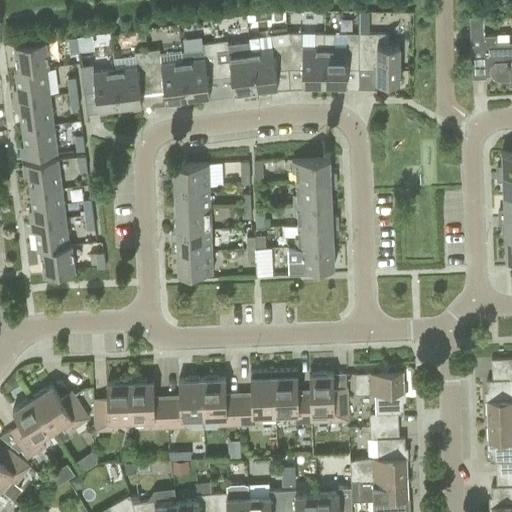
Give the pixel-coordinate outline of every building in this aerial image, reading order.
[(358,62),(358,33),(358,11),(358,33),(346,33),(346,47),(334,47),(334,33),(324,33),(324,84),(337,84),(337,89),(346,89),(346,62),(358,62)] [(371,33),(370,12),(370,11),(358,11),(358,33),(358,62),(370,62),(370,69),(376,69),(376,82),(399,82),(399,45),(388,45),(389,33),(371,33)] [(483,35),(482,16),(469,16),(471,78),(486,78),(486,76),(491,73),(491,74),(492,75),(493,77),(494,78),(495,79),(497,79),(498,80),(500,80),(508,80),(508,86),(511,85),(511,41),(496,42),(496,35),(483,35)] [(288,69),(287,43),(287,33),(270,35),(272,48),(260,50),(258,37),(248,38),(250,51),(255,88),(269,87),(269,91),(277,90),(275,70),(288,69)] [(302,47),(302,33),(287,33),(287,43),(288,69),(302,69),(301,89),(310,89),(310,84),(324,84),(324,33),(314,33),(314,47),(302,47)] [(70,53),(78,52),(76,37),(68,38),(70,53)] [(227,40),(214,42),(219,78),(231,76),(233,96),(255,93),(255,88),(250,51),(249,41),(227,44),(227,40)] [(48,67),(48,61),(45,41),(14,45),(17,70),(15,70),(15,73),(46,69),(46,68),(48,67)] [(207,79),(219,78),(214,42),(202,43),(203,49),(181,52),(182,60),(188,102),(210,99),(207,79)] [(182,60),(161,63),(159,49),(147,51),(151,81),(162,79),(166,104),(188,102),(182,60)] [(136,66),(114,69),(119,106),(133,104),(133,109),(142,107),(139,88),(151,86),(151,81),(147,51),(134,52),(135,56),(136,66)] [(114,69),(93,71),(92,65),(80,67),(83,92),(95,90),(98,113),(106,112),(106,108),(119,106),(114,69)] [(14,102),(50,97),(46,69),(15,73),(17,88),(13,89),(14,102)] [(68,95),(78,93),(76,77),(66,78),(68,95)] [(80,107),(79,100),(78,93),(68,95),(70,108),(80,107)] [(22,129),(54,125),(50,97),(14,102),(16,111),(20,111),(22,129)] [(22,158),(57,153),(54,125),(22,129),(24,145),(20,146),(22,158)] [(76,151),(84,150),(82,135),(74,136),(76,151)] [(511,150),(501,151),(502,165),(497,166),(498,173),(511,172),(511,150)] [(79,172),(87,171),(85,156),(77,157),(79,172)] [(329,158),(292,159),(292,171),(295,171),(295,182),(335,180),(334,172),(330,172),(329,158)] [(30,191),(62,187),(58,159),(22,164),(24,176),(28,175),(30,191)] [(254,182),(263,181),(262,160),(253,160),(254,182)] [(240,174),(249,174),(249,162),(240,162),(240,174)] [(172,176),(171,187),(209,185),(222,185),(221,163),(208,163),(173,164),(174,176),(172,176)] [(503,195),(511,194),(511,172),(498,173),(498,181),(502,181),(503,195)] [(296,192),(293,192),(293,203),(331,202),(330,188),(335,188),(335,180),(295,182),(296,192)] [(175,208),(209,207),(209,185),(171,187),(173,197),(175,197),(175,208)] [(30,220),(66,215),(62,187),(30,191),(32,210),(28,210),(30,220)] [(241,206),(249,205),(248,193),(240,194),(241,206)] [(499,217),(511,216),(511,194),(503,195),(503,209),(499,209),(499,217)] [(84,213),(92,212),(91,199),(83,200),(84,213)] [(331,202),(293,203),(294,213),(297,213),(298,225),(336,223),(336,215),(332,215),(331,202)] [(241,218),(249,217),(249,205),(241,206),(241,218)] [(173,230),(210,229),(209,207),(175,208),(176,219),(173,220),(173,230)] [(254,227),(264,227),(263,211),(254,211),(254,227)] [(86,229),(94,228),(92,212),(84,213),(86,229)] [(37,247),(69,243),(66,215),(30,220),(31,233),(35,232),(37,247)] [(511,216),(499,217),(500,224),(504,224),(505,238),(511,237),(511,216)] [(295,245),(287,246),(287,247),(333,245),(332,231),(337,231),(336,223),(298,225),(298,235),(295,235),(295,245)] [(171,252),(211,250),(210,229),(173,230),(174,240),(170,240),(171,252)] [(255,249),(265,248),(264,235),(255,236),(255,248),(255,249)] [(255,248),(255,236),(245,237),(246,249),(255,248)] [(71,245),(70,245),(69,243),(37,247),(38,250),(40,250),(43,275),(74,271),(71,245)] [(323,267),(334,267),(333,245),(287,247),(288,275),(324,273),(323,267)] [(256,260),(255,249),(255,248),(246,249),(246,261),(256,260)] [(191,273),(212,273),(211,250),(171,252),(177,252),(178,274),(182,274),(183,279),(191,278),(191,273)] [(97,268),(105,267),(103,252),(96,253),(97,268)] [(268,265),(264,265),(264,262),(254,263),(254,276),(269,275),(268,265)] [(511,358),(491,359),(492,380),(486,380),(487,400),(485,400),(486,421),(511,419),(511,358)] [(310,394),(297,395),(296,369),(273,370),(275,414),(290,414),(290,423),(311,423),(310,394)] [(261,415),(275,414),(273,370),(250,371),(251,397),(238,397),(239,425),(261,424),(261,415)] [(402,392),(404,392),(403,371),(353,373),(354,393),(373,392),(374,412),(368,413),(368,426),(398,425),(397,413),(403,412),(402,392)] [(333,373),(326,373),(326,372),(312,372),(312,374),(309,374),(310,394),(311,423),(348,421),(347,393),(333,393),(333,373)] [(225,377),(218,378),(218,376),(204,377),(204,378),(201,378),(203,417),(218,417),(218,425),(239,425),(238,397),(226,398),(225,377)] [(201,378),(199,379),(199,377),(185,378),(185,379),(178,379),(179,400),(166,400),(167,428),(189,427),(189,418),(203,417),(201,378)] [(153,380),(146,381),(146,379),(132,380),(132,381),(130,381),(131,420),(146,420),(146,428),(167,428),(166,400),(154,401),(153,380)] [(130,381),(127,381),(127,380),(113,380),(113,382),(106,382),(107,403),(94,403),(95,430),(117,430),(117,421),(131,420),(130,381)] [(74,395),(63,402),(52,385),(46,389),(45,387),(33,395),(34,396),(32,398),(53,430),(65,422),(70,430),(89,418),(74,395)] [(32,398),(30,399),(29,398),(17,405),(18,407),(12,410),(23,427),(13,434),(10,429),(0,435),(0,436),(17,450),(21,448),(27,457),(45,445),(41,438),(53,430),(32,398)] [(511,419),(486,421),(487,442),(489,442),(489,462),(495,461),(496,474),(511,472),(511,419)] [(404,437),(398,437),(398,425),(368,426),(369,439),(376,438),(376,457),(349,459),(350,481),(407,478),(406,457),(405,457),(404,437)] [(7,449),(0,458),(0,488),(9,478),(15,483),(29,466),(7,449)] [(282,467),(292,467),(292,456),(282,456),(282,467)] [(188,461),(172,461),(173,473),(188,473),(188,461)] [(511,511),(511,472),(496,474),(496,486),(490,486),(491,506),(490,506),(489,511),(511,511)] [(79,475),(70,480),(76,489),(81,486),(83,481),(79,475)] [(407,478),(350,481),(350,486),(351,501),(358,500),(372,500),(372,511),(407,511),(407,499),(408,499),(407,478)] [(268,483),(247,484),(248,496),(248,511),(282,511),(282,490),(268,490),(268,483)] [(226,492),(211,492),(212,511),(248,511),(248,496),(247,484),(226,485),(226,492)] [(338,492),(316,493),(317,511),(351,511),(351,502),(351,501),(350,486),(338,487),(338,492)] [(317,511),(316,493),(296,494),(296,489),(282,490),(282,511),(317,511)] [(197,499),(176,502),(177,511),(212,511),(211,492),(196,494),(197,499)] [(110,511),(134,511),(132,502),(129,496),(108,508),(110,511)] [(177,511),(176,502),(155,505),(154,499),(132,502),(134,511),(177,511)]
